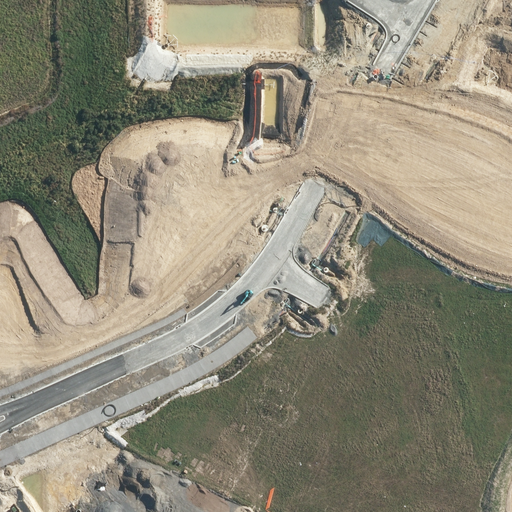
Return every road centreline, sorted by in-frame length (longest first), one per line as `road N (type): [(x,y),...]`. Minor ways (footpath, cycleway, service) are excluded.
road 1 (tertiary): [(266,262),(407,18)]
road 2 (tertiary): [(30,403),(176,338),(214,314),(266,262)]
